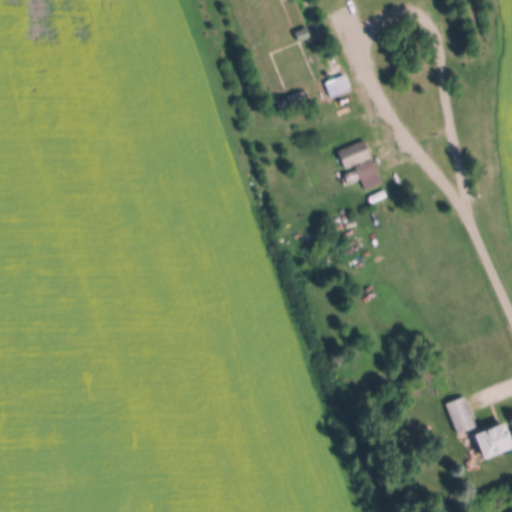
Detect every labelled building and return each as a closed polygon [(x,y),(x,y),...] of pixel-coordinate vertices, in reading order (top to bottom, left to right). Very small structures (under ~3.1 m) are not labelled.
[(325,82),(344,75),(350,90),(331,98),(325,82)] [(276,102),(303,91),(307,101),(280,112),(276,102)] [(365,142),(372,159),(345,169),(339,152),(365,142)] [(356,167),(373,160),(382,183),(365,190),(356,167)] [(446,404),(464,397),(476,428),(458,435),(446,404)] [(478,434),(507,423),(511,435),(511,450),(488,460),(478,434)]
